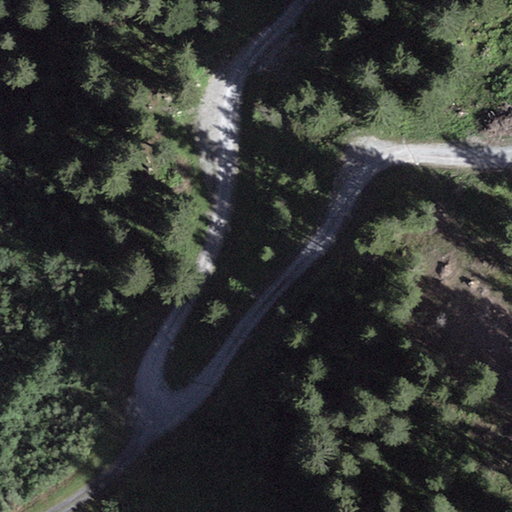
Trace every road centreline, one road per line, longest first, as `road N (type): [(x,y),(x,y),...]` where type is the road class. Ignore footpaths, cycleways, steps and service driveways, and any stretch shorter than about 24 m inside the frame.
road 1 (track): [(511,136),(364,156),(226,368),(158,393),(150,341),(225,79),(302,0)]
road 2 (track): [(33,511),(115,479),(158,393)]
